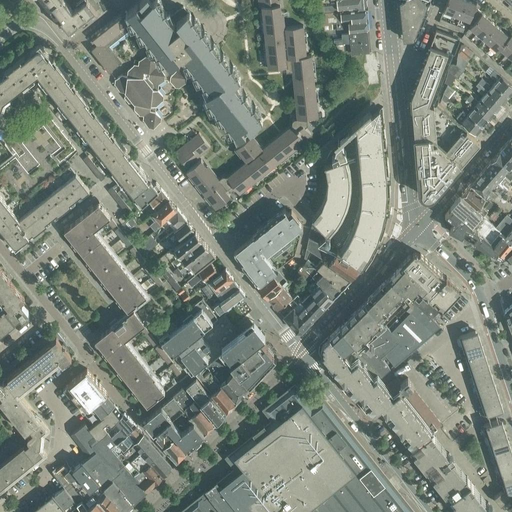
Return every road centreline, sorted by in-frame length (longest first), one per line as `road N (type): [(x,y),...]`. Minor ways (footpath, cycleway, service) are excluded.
road 1 (tertiary): [(66,50),(217,241)]
road 2 (residential): [(87,356),(42,396),(64,425),(44,466),(46,479),(3,511)]
road 3 (tertiary): [(301,349),(429,511)]
road 4 (tertiary): [(419,223),(301,349)]
road 5 (tertiary): [(419,223),(410,212),(393,63)]
road 6 (tertiary): [(419,223),(511,119)]
road 7 (tertiary): [(217,241),(301,349)]
